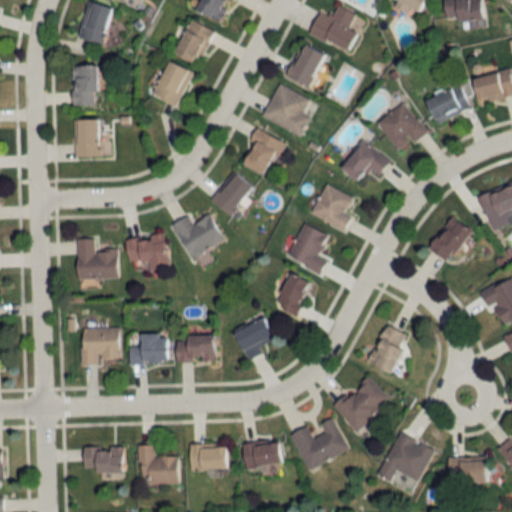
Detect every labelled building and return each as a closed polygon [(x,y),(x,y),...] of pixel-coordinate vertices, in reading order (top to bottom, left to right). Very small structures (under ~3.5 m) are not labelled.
[(112,4),(96,0),(87,0),(77,38),(102,44),(112,4)] [(221,23),(230,0),(200,0),(195,12),(221,23)] [(390,0),(417,16),(425,0),(390,0)] [(482,20),(482,0),(443,0),(443,20),(482,20)] [(319,11),(308,33),(348,53),(364,19),(336,5),(330,17),(319,11)] [(212,32),(190,20),(172,55),(194,66),(212,32)] [(308,89),(324,54),(300,43),(284,78),(308,89)] [(152,98),(177,108),(191,72),(166,62),(152,98)] [(71,67),(71,105),(96,105),(96,67),(71,67)] [(471,79),(477,105),(511,96),(511,74),(511,69),(471,79)] [(309,119),(301,115),(309,100),(278,84),(261,116),(300,136),(309,119)] [(469,109),(458,85),(423,101),(434,125),(469,109)] [(425,133),(403,103),(376,122),(398,152),(425,133)] [(73,157),(99,157),(99,120),(73,120),(73,157)] [(265,177),(282,143),(256,129),(239,163),(265,177)] [(339,168),(356,182),(368,169),(376,176),(388,162),(363,141),(339,168)] [(239,206),(244,210),(251,202),(245,197),(252,189),(234,173),(209,200),(229,217),(239,206)] [(509,223),(504,212),(511,208),(511,184),(511,182),(478,197),(492,230),(509,223)] [(351,217),(342,213),(351,198),(326,183),(310,212),(343,231),(351,217)] [(171,224),(189,258),(223,240),(209,214),(191,224),(187,215),(171,224)] [(427,244),(444,260),(470,233),(453,217),(427,244)] [(327,235),(304,222),(287,255),(320,273),(327,259),(317,254),(327,235)] [(168,266),(163,233),(124,238),(128,261),(141,259),(143,270),(168,266)] [(76,238),(76,278),(117,277),(117,249),(94,249),(94,238),(76,238)] [(294,314),(311,283),(290,272),(273,303),(294,314)] [(511,317),(511,275),(511,274),(481,291),(499,325),(511,317)] [(274,338),(263,316),(233,331),(247,359),(262,351),(259,346),(274,338)] [(408,335),(386,323),(366,359),(388,371),(408,335)] [(118,326),(80,326),(80,361),(118,361),(118,326)] [(511,330),(503,335),(511,353),(511,330)] [(129,345),(129,361),(167,361),(167,332),(140,332),(140,345),(129,345)] [(174,360),(214,360),(214,334),(174,334),(174,360)] [(333,404),(354,429),(390,399),(369,374),(333,404)] [(307,468),(348,449),(332,416),(319,422),(323,431),(312,436),(306,425),(290,433),(307,468)] [(378,475),(391,481),(396,470),(418,480),(433,447),(397,431),(378,475)] [(280,464),(279,441),(241,443),(243,466),(280,464)] [(511,465),(511,442),(500,454),(511,465)] [(147,484),(177,483),(176,455),(153,455),(153,444),(137,444),(138,476),(147,476),(147,484)] [(189,444),(189,469),(225,469),(225,444),(189,444)] [(123,446),(83,446),(83,470),(123,470),(123,446)] [(484,482),(484,457),(448,457),(448,482),(484,482)]
